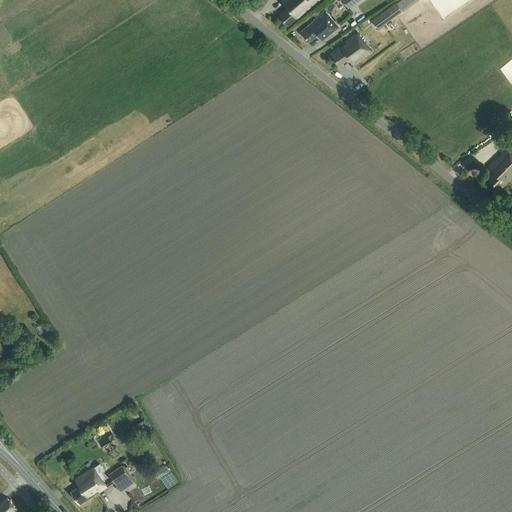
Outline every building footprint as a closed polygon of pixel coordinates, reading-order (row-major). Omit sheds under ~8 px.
[(286,27),(318,0),(280,0),(279,1),(286,10),(278,16),(286,27)] [(326,10),(323,12),(312,21),(312,22),(299,33),(307,42),(316,35),(317,36),(318,35),(322,39),(339,26),(326,10)] [(378,16),(384,24),(392,18),(386,10),(378,16)] [(352,65),(370,52),(355,32),(340,44),(342,46),(339,48),(338,46),(328,54),(337,67),(347,59),(352,65)] [(497,188),(511,172),(511,152),(505,146),(486,167),(492,172),(487,178),(497,188)] [(134,425),(141,436),(151,430),(144,419),(134,425)] [(100,440),(102,446),(115,442),(113,436),(100,440)] [(79,487),(71,492),(79,504),(105,487),(101,480),(100,478),(97,474),(100,472),(101,471),(102,471),(104,469),(100,463),(87,472),(74,480),(79,487)] [(122,465),(109,474),(120,491),(133,482),(122,465)] [(14,511),(17,510),(6,497),(0,501),(0,511),(14,511)]
